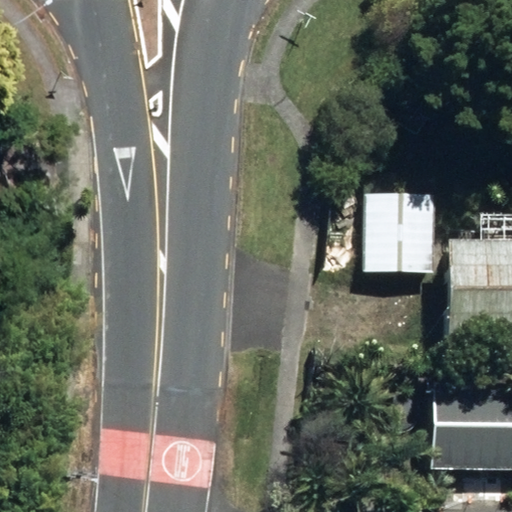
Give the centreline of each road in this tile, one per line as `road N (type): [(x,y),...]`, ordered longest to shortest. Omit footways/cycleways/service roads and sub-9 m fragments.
road 1 (tertiary): [(218,0),(205,86),(195,350),(160,448)]
road 2 (tertiary): [(160,448),(133,342),(130,160),(113,0)]
